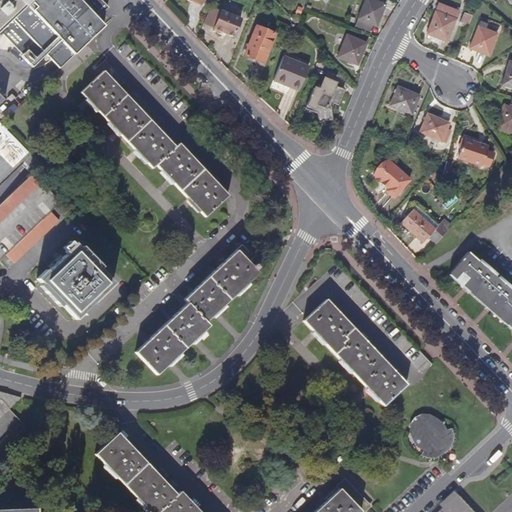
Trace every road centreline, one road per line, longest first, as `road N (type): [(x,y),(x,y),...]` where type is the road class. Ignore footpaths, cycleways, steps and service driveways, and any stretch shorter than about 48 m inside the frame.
road 1 (residential): [(324,193),(245,357),(203,390),(150,402),(0,379)]
road 2 (tertiary): [(324,193),(511,393)]
road 3 (tertiary): [(145,0),(324,193)]
road 4 (residential): [(394,40),(324,193)]
